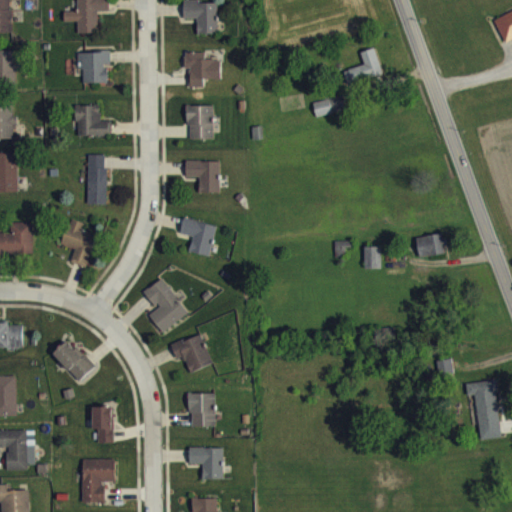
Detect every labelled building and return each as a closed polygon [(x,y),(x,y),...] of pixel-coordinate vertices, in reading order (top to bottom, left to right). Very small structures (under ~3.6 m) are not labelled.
[(111,6),(78,6),(79,23),(66,23),(66,32),(79,32),(79,44),(99,44),(99,22),(111,22),(111,6)] [(0,25),(0,44),(14,43),(13,7),(0,7),(0,25)] [(218,14),(200,14),(200,10),(185,10),(185,29),(198,29),(199,45),(219,44),(218,14)] [(511,22),(495,30),(505,53),(511,50),(511,22)] [(362,63),(365,76),(345,81),(349,96),(384,88),(376,59),(362,63)] [(18,61),(0,61),(0,77),(0,93),(17,94),(18,61)] [(82,94),(108,93),(108,75),(112,75),(112,62),(82,63),(82,94)] [(206,63),(186,63),(186,79),(191,79),(190,97),(205,98),(205,90),(222,90),(222,70),(206,70),(206,63)] [(314,113),(317,128),(348,121),(345,106),(314,113)] [(0,114),(0,150),(15,150),(15,135),(19,135),(19,126),(14,126),(14,115),(0,114)] [(112,132),(101,132),(101,116),(78,116),(78,147),(112,147),(112,132)] [(214,116),(189,116),(189,150),(215,150),(214,116)] [(0,163),(0,189),(0,202),(19,202),(19,163),(0,163)] [(108,166),(90,165),(89,215),(107,215),(108,166)] [(187,187),(200,188),(200,203),(221,203),(221,172),(187,172),(187,187)] [(71,273),(87,278),(98,245),(83,240),(85,234),(70,229),(61,255),(76,260),(71,273)] [(211,267),(218,236),(185,229),(181,244),(193,247),(190,263),(211,267)] [(418,248),(420,268),(447,265),(445,245),(418,248)] [(346,259),(353,259),(353,252),(335,252),(336,268),(347,268),(346,259)] [(382,257),(365,258),(366,280),(382,279),(382,257)] [(150,325),(163,343),(189,324),(163,289),(146,302),(159,320),(150,325)] [(0,341),(0,359),(24,359),(24,336),(10,336),(10,333),(0,333),(0,341)] [(191,384),(214,374),(201,344),(172,356),(178,370),(184,367),(191,384)] [(55,365),(80,392),(97,377),(87,366),(84,369),(68,352),(55,365)] [(504,448),(496,390),(467,394),(469,407),(476,406),(482,451),(504,448)] [(217,437),(216,404),(191,404),(191,437),(217,437)] [(99,454),(115,453),(114,417),(94,418),(95,440),(99,440),(99,454)] [(36,440),(0,440),(0,458),(8,459),(9,480),(37,479),(36,440)] [(224,458),(191,459),(191,475),(203,475),(204,491),(225,490),(224,458)] [(117,470),(84,470),(84,511),(106,511),(106,492),(117,492),(117,470)] [(1,511),(30,511),(30,501),(21,501),(21,502),(12,502),(12,495),(1,495),(1,511)]
